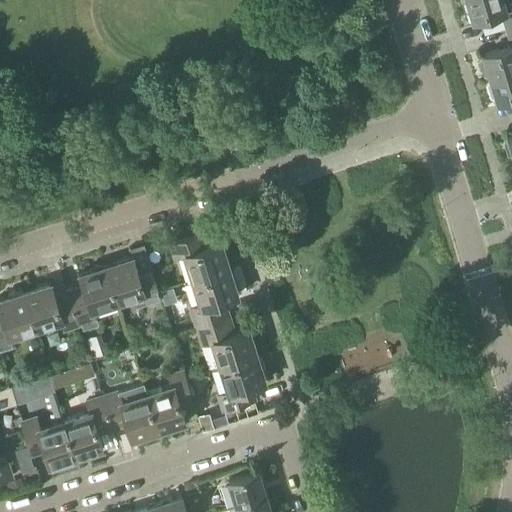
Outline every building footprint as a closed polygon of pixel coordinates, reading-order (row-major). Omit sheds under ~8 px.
[(472,20),(509,9),(506,0),(463,0),(461,2),(465,15),(470,16),(472,20)] [(503,29),(511,26),(511,13),(500,17),(503,29)] [(482,57),(478,61),(482,74),(487,76),(488,77),(511,70),(511,26),(503,29),(508,45),(481,53),(482,57)] [(489,81),(485,85),(489,97),(494,98),(495,102),(511,97),(511,70),(488,77),(489,81)] [(511,132),(505,135),(506,138),(503,142),(506,155),(511,156),(511,132)] [(219,242),(205,247),(201,234),(168,245),(172,258),(183,254),(191,280),(227,268),(219,242)] [(131,257),(104,265),(116,302),(132,297),(136,308),(145,305),(153,302),(156,312),(162,310),(159,300),(148,266),(135,270),(131,257)] [(83,286),(68,291),(79,325),(81,324),(83,329),(96,325),(91,310),(116,302),(104,265),(103,266),(102,263),(91,267),(92,270),(79,274),(83,286)] [(231,269),(228,270),(227,268),(191,280),(200,306),(190,309),(196,327),(227,317),(222,300),(236,295),(232,282),(235,281),(231,269)] [(49,283),(23,291),(35,328),(60,320),(63,330),(79,325),(68,291),(53,295),(49,283)] [(0,314),(0,349),(12,346),(8,336),(35,328),(23,291),(21,292),(20,289),(9,292),(10,296),(0,298),(0,310),(1,314),(0,314)] [(247,328),(232,333),(227,317),(196,327),(201,345),(211,341),(220,367),(256,356),(247,328)] [(260,357),(256,358),(256,356),(220,367),(228,393),(217,397),(222,410),(254,400),(250,387),(265,383),(260,370),(263,369),(260,357)] [(94,375),(90,362),(76,366),(80,379),(94,375)] [(171,385),(146,393),(157,430),(185,422),(180,407),(193,403),(182,370),(168,374),(171,385)] [(117,391),(101,396),(111,429),(126,424),(131,438),(144,434),(145,437),(157,434),(156,431),(157,430),(146,393),(142,384),(117,392),(117,391)] [(88,412),(63,420),(74,457),(101,448),(96,434),(111,429),(101,396),(85,401),(88,412)] [(34,417),(21,421),(31,454),(44,450),(48,465),(61,461),(62,464),(74,460),(73,457),(74,457),(63,420),(38,428),(34,417)] [(34,470),(30,458),(18,462),(21,474),(34,470)] [(7,463),(0,465),(0,480),(11,477),(7,463)] [(236,506),(266,497),(258,472),(228,482),(236,506)] [(191,511),(206,511),(199,490),(186,494),(191,511)] [(270,511),(266,497),(236,506),(228,509),(228,511),(270,511)] [(159,511),(184,511),(180,498),(157,505),(159,511)]
